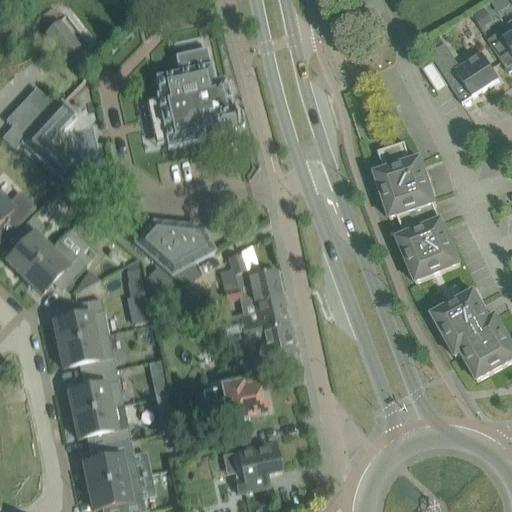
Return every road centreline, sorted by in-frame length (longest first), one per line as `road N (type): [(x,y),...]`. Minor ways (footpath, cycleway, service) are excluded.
road 1 (residential): [(507,293),(448,143),(376,4)]
road 2 (residential): [(310,186),(275,194),(343,465)]
road 3 (secondary): [(310,186),(401,453)]
road 4 (secondary): [(429,442),(333,179)]
road 5 (residential): [(0,308),(29,345),(67,511)]
road 6 (secondary): [(257,0),(310,186)]
road 7 (secondary): [(333,179),(294,39)]
